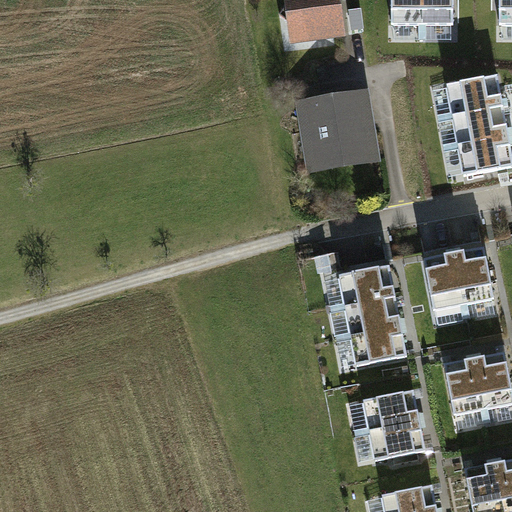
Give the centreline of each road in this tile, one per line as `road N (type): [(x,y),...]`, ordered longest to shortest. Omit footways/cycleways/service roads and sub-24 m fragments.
road 1 (track): [(0,317),(290,236)]
road 2 (residential): [(511,196),(290,236)]
